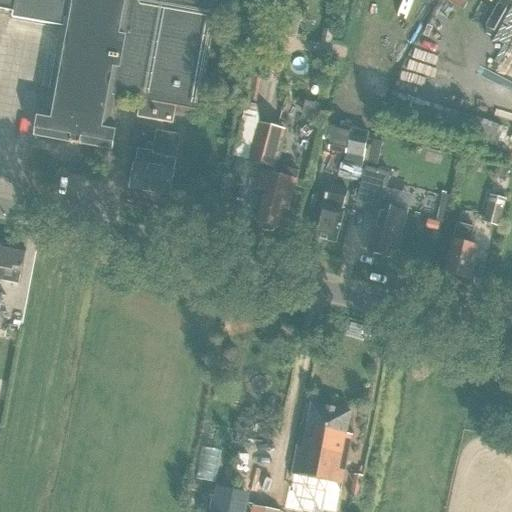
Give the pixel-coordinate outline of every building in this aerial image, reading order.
[(0,0),(0,9),(14,12),(13,17),(62,26),(47,113),(40,111),(36,136),(111,149),(116,125),(110,124),(115,96),(141,101),(138,118),(173,124),(177,107),(198,111),(218,0),(0,0)] [(206,92),(202,113),(215,116),(218,94),(206,92)] [(429,125),(435,105),(392,92),(386,112),(429,125)] [(308,102),(304,118),(316,120),(320,104),(308,102)] [(479,118),(473,139),(496,146),(503,125),(479,118)] [(289,210),(297,181),(273,174),(284,131),(259,124),(249,161),(264,165),(258,189),(267,191),(258,223),(278,228),(283,208),(289,210)] [(369,134),(335,127),(331,151),(364,159),(369,134)] [(174,171),(180,135),(156,131),(153,152),(138,149),(135,164),(130,188),(170,196),(174,171)] [(379,165),(382,142),(373,140),(369,164),(379,165)] [(363,180),(366,170),(341,163),(338,173),(363,180)] [(397,251),(408,212),(395,209),(399,193),(386,189),(390,174),(367,168),(356,205),(379,211),(368,252),(389,257),(391,249),(397,251)] [(344,206),(348,190),(328,185),(322,207),(320,206),(312,237),(336,243),(344,213),(336,210),(338,204),(344,206)] [(498,227),(506,199),(490,195),(482,222),(498,227)] [(440,222),(428,219),(426,227),(438,230),(440,222)] [(469,244),(474,228),(457,224),(453,240),(453,239),(444,272),(469,280),(478,246),(469,244)] [(21,272),(26,249),(0,244),(0,280),(18,284),(21,272)] [(347,434),(351,412),(311,404),(307,426),(302,425),(286,504),(322,511),(323,508),(337,511),(352,435),(347,434)] [(354,474),(353,484),(360,485),(362,476),(354,474)] [(245,511),(248,499),(234,496),(235,491),(218,487),(212,511),(245,511)]
